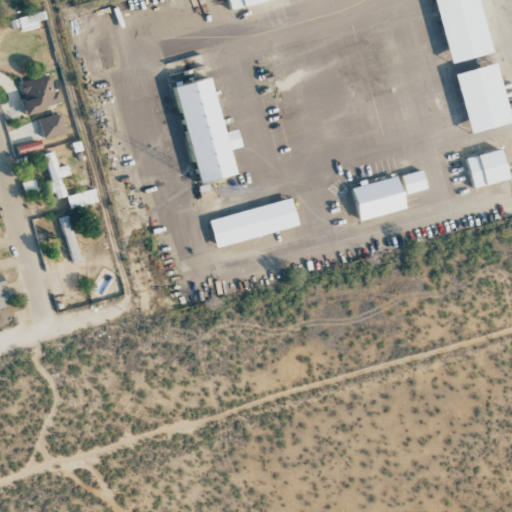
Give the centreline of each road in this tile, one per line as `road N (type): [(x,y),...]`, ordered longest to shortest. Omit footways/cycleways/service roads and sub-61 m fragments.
road 1 (residential): [(47,331),(0,159)]
road 2 (residential): [(0,343),(130,307)]
